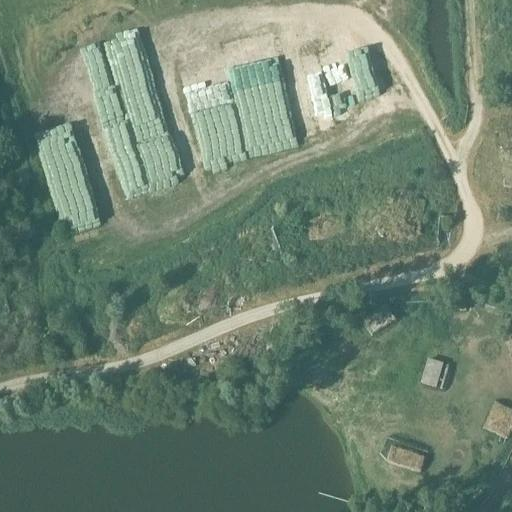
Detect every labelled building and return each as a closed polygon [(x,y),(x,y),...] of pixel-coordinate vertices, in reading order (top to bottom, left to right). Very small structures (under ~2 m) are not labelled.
[(511,145),(505,145),(500,188),(511,189),(511,145)] [(412,212),(391,209),(387,237),(423,241),(424,228),(411,226),(412,212)] [(458,217),(441,215),(436,250),(453,253),(458,217)] [(370,340),(394,325),(385,311),(361,327),(370,340)] [(448,369),(428,363),(421,387),(441,393),(448,369)] [(511,412),(496,405),(484,434),(507,444),(510,436),(511,436),(511,412)] [(426,462),(393,451),(388,465),(421,476),(426,462)]
